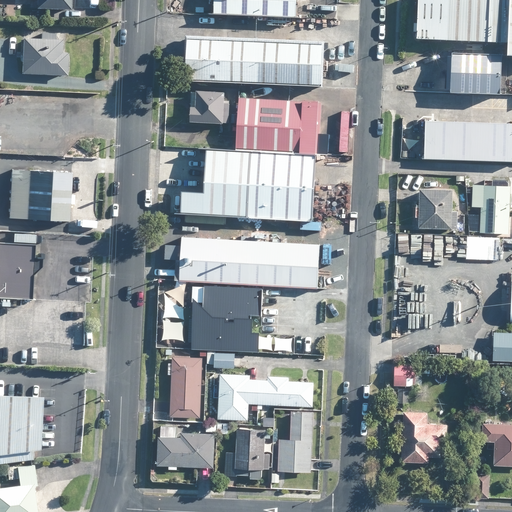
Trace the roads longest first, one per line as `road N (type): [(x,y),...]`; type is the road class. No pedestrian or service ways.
road 1 (residential): [(349,511),(372,0)]
road 2 (residential): [(109,509),(122,424),(139,0)]
